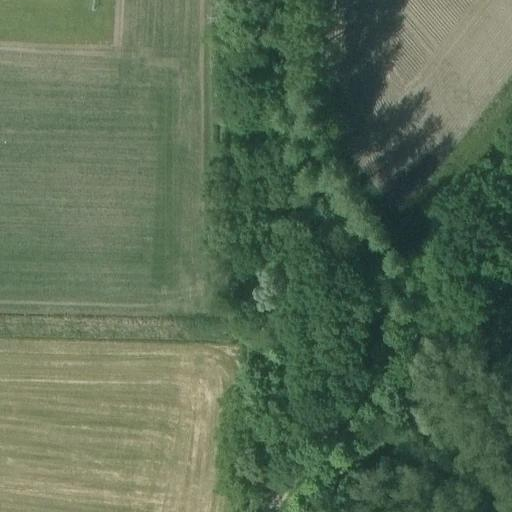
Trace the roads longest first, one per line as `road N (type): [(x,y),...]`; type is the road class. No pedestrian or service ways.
road 1 (track): [(248,0),(237,342),(250,511)]
road 2 (track): [(360,409),(273,511)]
